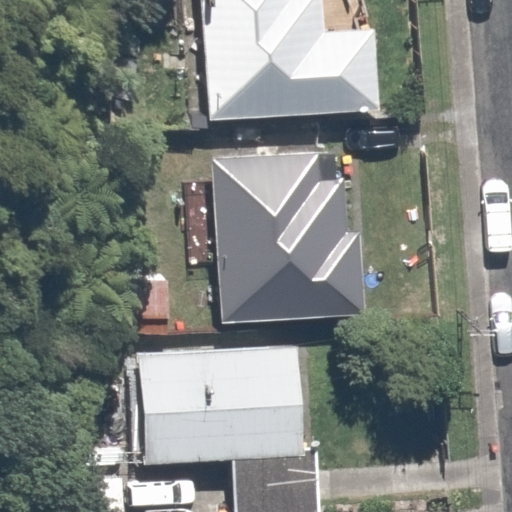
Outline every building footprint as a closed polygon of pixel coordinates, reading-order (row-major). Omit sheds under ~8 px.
[(240,6),(111,1),(105,177),(264,183),(267,104),(237,102),(240,6)] [(106,255),(114,336),(182,329),(173,248),(106,255)] [(182,329),(114,336),(126,447),(202,440),(294,430),(283,318),(182,329)] [(294,430),(202,440),(209,511),(229,511),(302,504),(294,430)] [(113,511),(109,471),(56,477),(60,511),(113,511)]
